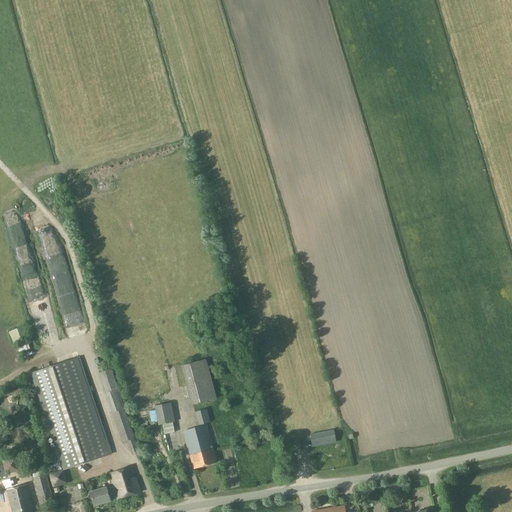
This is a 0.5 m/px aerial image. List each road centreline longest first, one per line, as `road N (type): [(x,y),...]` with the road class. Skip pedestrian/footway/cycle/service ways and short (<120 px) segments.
road 1 (track): [(197,129),(303,488)]
road 2 (unclassified): [(164,511),(511,449)]
road 3 (track): [(0,162),(64,231),(91,312),(89,342)]
